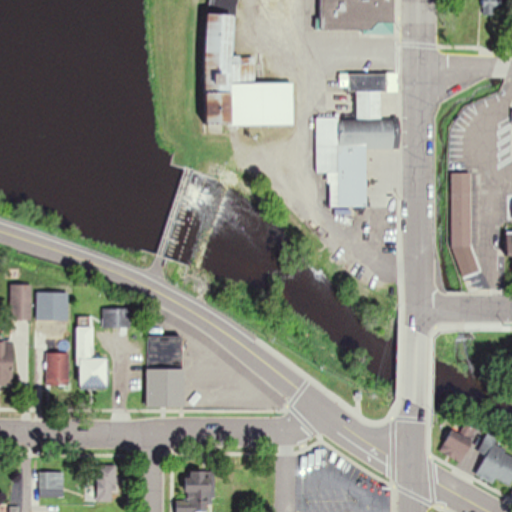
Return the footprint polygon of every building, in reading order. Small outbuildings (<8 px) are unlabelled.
[(320,0),(320,29),(377,29),(377,15),(392,15),(391,0),(320,0)] [(255,56),(234,56),(235,13),(207,12),(206,123),(294,124),(294,82),(255,81),(255,56)] [(316,118),(318,172),(329,172),(330,207),(367,206),(366,148),(395,147),(394,119),(382,120),(381,90),(397,89),(396,74),(376,75),(377,89),(357,89),(357,117),(316,118)] [(470,172),(451,172),(451,247),(470,247),(470,172)] [(0,384),(0,385),(0,378),(11,378),(12,337),(28,337),(29,284),(9,284),(8,340),(0,339),(0,384)] [(128,327),(128,308),(101,308),(101,327),(128,327)] [(89,358),(89,326),(76,326),(76,388),(107,388),(107,358),(89,358)] [(44,350),(44,330),(34,330),(34,350),(44,350)] [(145,406),(182,406),(182,336),(146,335),(145,406)] [(67,352),(44,352),(44,385),(67,385),(67,352)] [(440,449),(458,462),(479,431),(466,423),(460,433),(453,429),(440,449)] [(511,480),(511,452),(483,440),(478,452),(486,455),(478,472),(509,487),(511,480)] [(96,464),(96,501),(115,501),(115,464),(96,464)] [(184,499),(176,499),(175,511),(212,511),(213,470),(185,470),(184,499)] [(61,471),(38,471),(38,497),(61,497),(61,471)]
